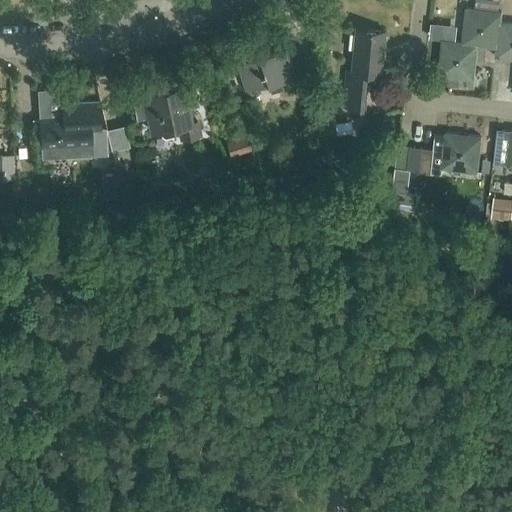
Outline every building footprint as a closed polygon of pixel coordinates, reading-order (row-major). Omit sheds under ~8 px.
[(499,49),(502,23),(503,13),(467,9),(463,43),(463,44),(478,46),(497,48),(499,49)] [(431,37),(444,39),(446,23),(433,21),(431,37)] [(499,49),(497,48),(496,58),(511,59),(511,24),(502,23),(499,49)] [(381,74),(385,31),(354,28),(350,71),(346,70),(342,106),(362,108),(366,73),(381,74)] [(474,80),(478,46),(463,44),(463,43),(443,41),(439,76),(474,80)] [(295,75),(286,48),(238,64),(246,91),(269,84),(272,93),(283,89),(280,80),(295,75)] [(175,131),(175,128),(179,127),(182,139),(201,135),(198,121),(192,123),(185,87),(148,95),(149,100),(131,104),(134,119),(149,116),(153,133),(162,131),(163,134),(167,136),(173,134),(175,131)] [(42,119),(43,147),(44,159),(81,157),(80,145),(94,144),(94,146),(108,145),(107,131),(102,131),(101,117),(100,117),(99,102),(63,104),(64,118),(42,119)] [(511,132),(498,130),(494,165),(511,166),(511,132)] [(477,172),(481,136),(446,132),(441,168),(477,172)] [(230,155),(251,149),(247,133),(225,140),(230,155)] [(409,171),(421,172),(424,148),(412,147),(409,171)] [(424,148),(421,172),(433,174),(436,150),(424,148)] [(407,194),(409,171),(394,170),(391,204),(415,206),(416,195),(407,194)] [(103,176),(104,199),(120,198),(119,175),(103,176)] [(511,190),(494,188),(493,198),(492,208),(511,210),(511,190)]
